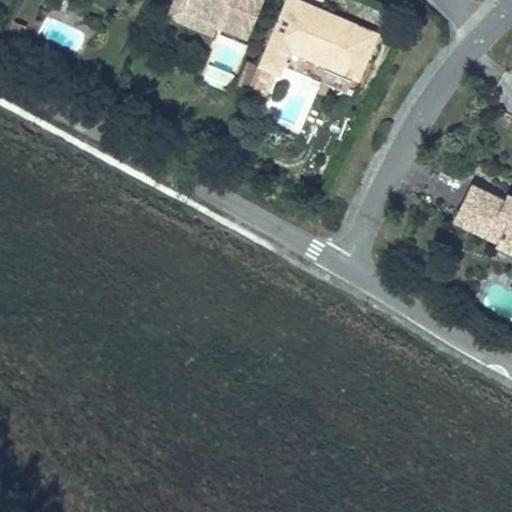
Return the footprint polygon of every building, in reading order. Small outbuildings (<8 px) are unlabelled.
[(191,19),(196,6),(180,0),(171,0),(168,9),(191,19)] [(246,31),(259,0),(180,0),(196,6),(191,19),(212,28),(216,19),(246,31)] [(357,74),(375,36),(323,13),(326,7),(309,0),(305,0),(287,43),(357,74)] [(378,30),(326,7),(323,13),(375,36),(378,30)] [(249,84),(259,60),(249,56),(239,80),(249,84)] [(267,91),(273,69),(258,65),(252,87),(267,91)] [(511,206),(506,204),(475,189),(458,224),(500,244),(499,247),(511,253),(511,206)]
